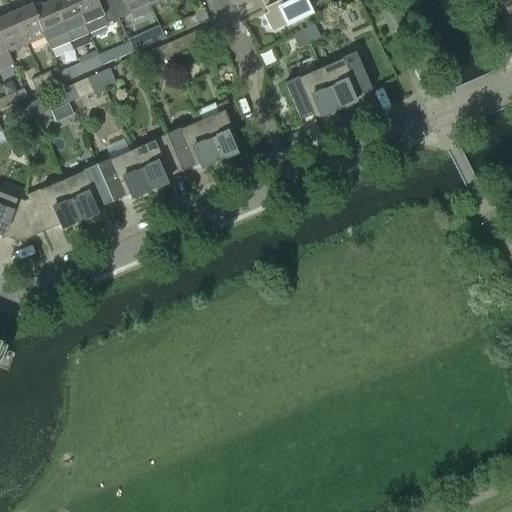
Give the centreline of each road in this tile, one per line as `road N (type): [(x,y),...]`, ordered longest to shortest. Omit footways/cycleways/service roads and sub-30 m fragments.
road 1 (residential): [(0,291),(18,298),(286,181)]
road 2 (residential): [(286,181),(511,84)]
road 3 (residential): [(286,181),(249,106),(250,68),(216,0)]
